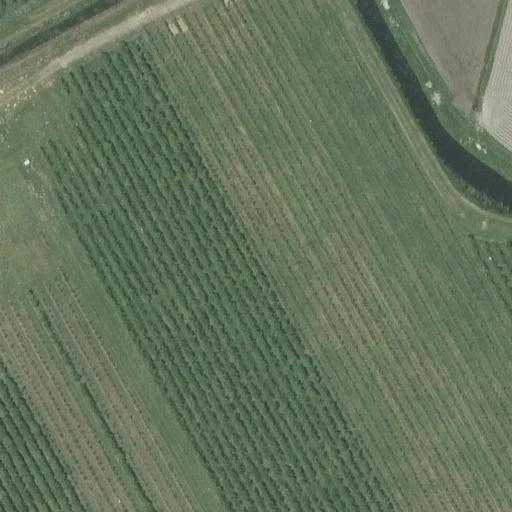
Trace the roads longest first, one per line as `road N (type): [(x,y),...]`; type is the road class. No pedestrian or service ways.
road 1 (track): [(511,172),(447,122),(379,0)]
road 2 (track): [(189,0),(0,107)]
